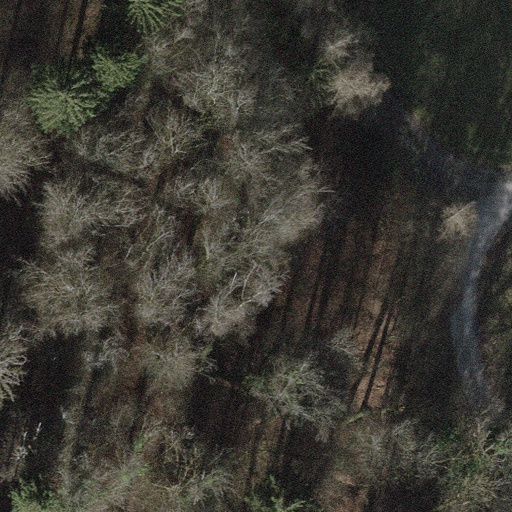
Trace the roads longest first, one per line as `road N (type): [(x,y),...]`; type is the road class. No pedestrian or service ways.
road 1 (track): [(499,201),(429,139),(304,0)]
road 2 (track): [(511,437),(474,363),(466,308),(472,248),(499,201)]
